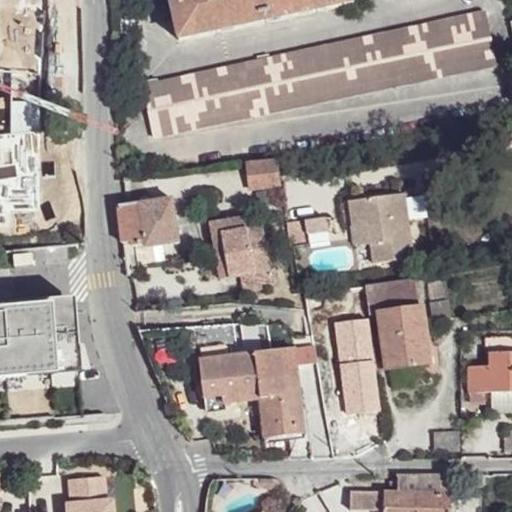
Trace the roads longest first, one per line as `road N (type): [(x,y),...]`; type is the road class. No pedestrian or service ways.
road 1 (residential): [(95,0),(100,166),(132,356),(167,430)]
road 2 (unclassified): [(511,472),(184,467)]
road 3 (unknown): [(381,15),(184,53),(155,44),(141,0)]
road 4 (unclassified): [(0,449),(167,430)]
